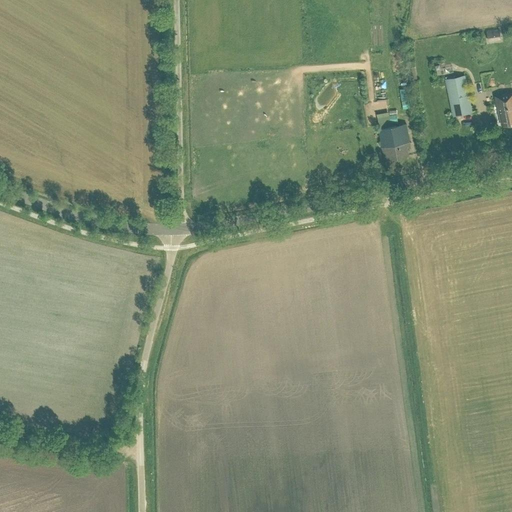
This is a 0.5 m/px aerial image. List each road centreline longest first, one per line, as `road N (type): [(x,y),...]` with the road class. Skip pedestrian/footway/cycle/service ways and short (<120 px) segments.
road 1 (tertiary): [(511,164),(175,230)]
road 2 (unclassified): [(141,511),(142,360),(175,230)]
road 3 (track): [(175,230),(176,0)]
road 4 (tertiary): [(175,230),(126,227),(0,188)]
road 5 (track): [(0,433),(139,453)]
